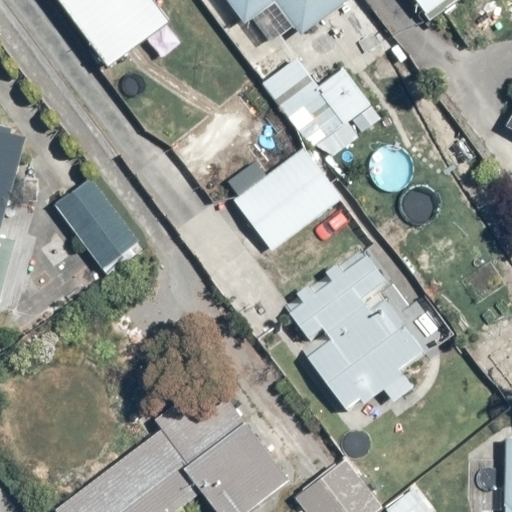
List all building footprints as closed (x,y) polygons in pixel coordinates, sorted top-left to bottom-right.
[(169,19),(155,0),(56,0),(105,68),(169,19)] [(341,0),(227,0),(242,21),(270,0),(275,0),(300,33),(341,0)] [(439,0),(416,0),(424,11),(439,0)] [(252,65),(310,147),(348,121),(359,136),(383,119),(344,63),(316,83),(287,41),(276,49),(276,48),(252,65)] [(0,225),(26,139),(0,130),(0,289),(14,240),(0,235),(0,225)] [(342,197),(304,146),(234,198),(272,249),(342,197)] [(97,174),(55,205),(109,276),(151,244),(97,174)] [(384,280),(362,249),(285,307),(315,347),(304,354),(348,413),(425,355),(374,288),(384,280)] [(216,511),(245,511),(288,479),(212,376),(150,418),(159,429),(55,508),(57,511),(174,511),(200,492),(216,511)] [(511,511),(511,436),(504,436),(503,511),(511,511)] [(377,511),(389,502),(348,453),(296,496),(308,511),(377,511)] [(431,511),(434,510),(414,487),(385,511),(431,511)]
